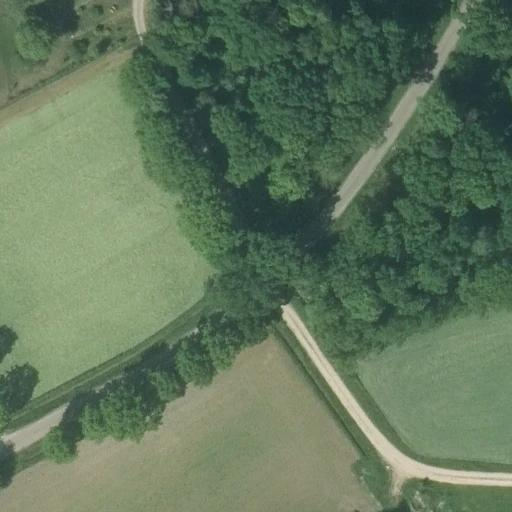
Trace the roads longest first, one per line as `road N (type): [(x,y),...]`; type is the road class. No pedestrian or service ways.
road 1 (unclassified): [(0,453),(124,391),(270,296),(471,0)]
road 2 (track): [(511,484),(428,479),(394,464),(357,424),(270,296),(150,48)]
